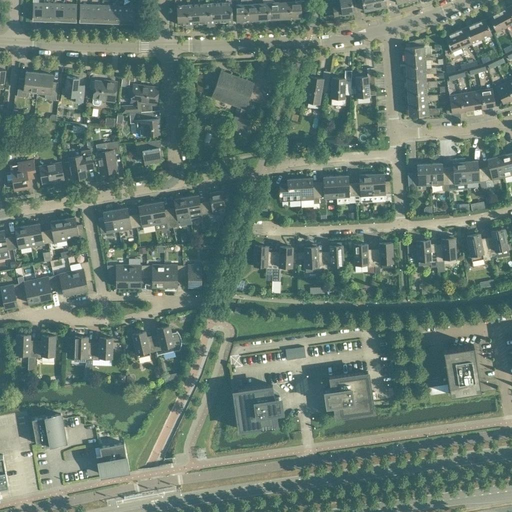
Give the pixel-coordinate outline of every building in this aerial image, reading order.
[(43,20),(44,3),(39,3),(38,0),(32,0),(32,20),(43,20)] [(229,25),(232,24),(230,0),(225,0),(226,2),(220,3),(221,22),(228,21),(229,25)] [(247,20),(246,0),(240,0),(241,4),(235,4),(236,21),(247,20)] [(258,19),(257,3),(252,4),(251,0),(246,0),(247,20),(258,19)] [(269,19),(267,0),(262,0),(263,3),(257,3),(258,19),(269,19)] [(280,18),(279,2),(273,2),(273,0),(267,0),(269,19),(280,18)] [(290,18),(289,0),(283,0),(284,2),(279,2),(280,18),(290,18)] [(294,0),(289,0),(290,18),(301,17),(301,11),(308,11),(312,0),(295,1),(294,0)] [(342,14),(354,12),(351,0),(339,0),(341,5),(333,7),(334,15),(342,14)] [(375,8),(373,0),(361,0),(364,11),(375,8)] [(373,0),(375,8),(386,6),(384,0),(373,0)] [(54,21),(55,3),(44,3),(43,20),(54,21)] [(65,21),(66,4),(55,3),(54,21),(65,21)] [(211,26),(209,3),(198,4),(200,23),(207,22),(207,26),(211,26)] [(221,22),(220,3),(209,3),(211,26),(214,26),(214,22),(221,22)] [(77,4),(66,4),(65,21),(76,21),(77,4)] [(90,22),(91,4),(80,4),(79,22),(90,22)] [(101,22),(102,5),(91,4),(90,22),(101,22)] [(200,23),(198,4),(188,5),(189,27),(193,27),(192,23),(200,23)] [(112,23),(112,5),(102,5),(101,22),(112,23)] [(123,23),(123,5),(112,5),(112,23),(123,23)] [(134,6),(123,5),(123,23),(134,23),(134,6)] [(189,27),(188,5),(177,5),(178,24),(185,24),(185,27),(189,27)] [(511,23),(511,15),(508,7),(498,12),(506,27),(511,23)] [(506,27),(498,12),(488,17),(496,32),(506,27)] [(485,19),(475,23),(481,39),(491,34),(485,19)] [(481,39),(475,23),(465,27),(471,43),(481,39)] [(471,43),(465,27),(455,32),(461,47),(471,43)] [(461,47),(455,32),(444,36),(451,52),(461,47)] [(404,47),(405,61),(424,60),(435,59),(435,53),(424,54),(423,46),(404,47)] [(425,68),(424,60),(405,61),(406,75),(425,73),(425,74),(436,73),(436,67),(425,68)] [(355,76),(356,96),(369,96),(369,95),(375,94),(375,87),(373,68),(367,68),(367,76),(355,76)] [(310,76),(306,101),(319,103),(320,92),(327,93),(330,72),(323,70),(322,78),(310,76)] [(332,77),(331,97),(332,97),(331,104),(345,104),(345,98),(346,98),(347,90),(351,90),(352,70),(345,70),(344,78),(332,77)] [(37,92),(39,73),(26,71),(25,78),(19,78),(17,96),(26,97),(29,95),(29,91),(37,92)] [(245,134),(250,121),(242,118),(254,83),(220,71),(211,96),(238,106),(229,128),(245,134)] [(53,74),(39,73),(37,92),(45,93),(45,97),(47,99),(56,100),(58,82),(52,82),(53,74)] [(426,81),(425,74),(425,73),(406,75),(407,88),(426,87),(437,87),(437,81),(426,81)] [(71,104),(71,101),(82,102),(84,85),(83,88),(78,87),(79,77),(67,76),(65,88),(62,88),(60,103),(71,104)] [(115,101),(117,82),(109,81),(109,82),(95,81),(92,81),(91,89),(94,89),(93,98),(93,102),(93,104),(95,104),(98,105),(100,104),(101,103),(101,99),(115,101)] [(511,99),(511,97),(505,82),(495,87),(503,103),(510,99),(510,100),(511,99)] [(122,113),(130,112),(140,112),(141,103),(156,104),(157,96),(155,96),(156,87),(133,84),(131,101),(134,102),(134,104),(121,105),(122,113)] [(426,95),(426,87),(407,88),(408,102),(427,101),(438,100),(437,94),(426,95)] [(492,88),(481,90),(484,108),(487,107),(487,106),(495,105),(492,88)] [(484,108),(481,90),(470,92),(473,109),(480,107),(480,108),(484,108)] [(473,109),(470,92),(459,93),(462,111),(466,111),(466,110),(473,109)] [(462,111),(459,93),(449,95),(451,112),(459,111),(459,112),(462,111)] [(427,109),(427,101),(408,102),(409,116),(439,114),(438,108),(427,109)] [(140,112),(130,112),(130,123),(135,123),(135,129),(143,128),(143,135),(160,134),(159,124),(160,124),(158,124),(157,118),(152,118),(151,111),(140,112)] [(160,140),(135,142),(137,154),(141,157),(143,157),(144,163),(161,160),(160,154),(161,154),(161,153),(160,153),(159,148),(161,148),(160,140)] [(39,141),(32,142),(33,150),(40,148),(39,141)] [(118,141),(105,143),(107,151),(97,153),(101,174),(116,171),(113,154),(120,153),(118,141)] [(82,155),(68,157),(72,179),(86,176),(85,169),(94,168),(91,149),(81,151),(82,155)] [(511,156),(511,153),(499,155),(504,177),(511,174),(511,156)] [(504,177),(499,155),(487,158),(489,167),(483,168),(486,180),(487,188),(494,187),(492,180),(504,177)] [(467,183),(465,161),(465,158),(464,158),(453,159),(453,162),(453,171),(448,171),(449,190),(455,190),(455,184),(467,183)] [(17,163),(19,170),(6,172),(5,172),(5,173),(4,186),(4,185),(13,183),(15,189),(29,186),(28,178),(37,177),(34,160),(17,163)] [(477,160),(465,161),(467,183),(479,182),(479,181),(486,180),(483,168),(478,168),(477,160)] [(64,180),(61,162),(39,166),(42,183),(52,181),(52,182),(53,182),(53,181),(57,180),(57,181),(64,180)] [(430,185),(429,163),(417,164),(417,173),(407,173),(408,186),(418,185),(418,186),(430,185)] [(442,163),(429,163),(430,185),(442,185),(443,190),(449,190),(448,171),(442,171),(442,163)] [(384,173),(371,174),(373,195),(385,195),(385,200),(391,200),(390,181),(384,181),(384,173)] [(373,195),(371,174),(359,174),(360,183),(354,183),(355,202),(361,202),(361,196),(373,195)] [(348,175),(335,176),(337,198),(349,197),(349,203),(355,202),(354,183),(348,184),(348,175)] [(337,198),(335,176),(323,177),(324,185),(318,185),(319,198),(324,198),(337,198)] [(312,177),(299,178),(301,200),(313,199),(313,198),(319,198),(318,185),(312,186),(312,177)] [(301,200),(299,178),(287,179),(288,187),(282,188),(283,200),(288,200),(288,201),(301,200)] [(211,201),(205,202),(207,214),(213,213),(213,214),(226,212),(222,190),(209,193),(211,201)] [(198,195),(186,197),(190,218),(202,216),(202,215),(207,214),(205,202),(200,203),(198,195)] [(190,218),(186,197),(174,199),(175,207),(170,208),(173,227),(179,226),(178,220),(190,218)] [(173,227),(170,208),(164,209),(163,201),(150,203),(154,225),(167,222),(168,228),(173,227)] [(154,225),(150,203),(138,205),(140,214),(134,215),(137,227),(142,226),(142,227),(149,225),(154,225)] [(137,227),(134,215),(129,216),(127,207),(115,209),(119,231),(131,229),(131,228),(137,227)] [(119,231),(115,209),(103,211),(104,220),(99,221),(101,233),(107,232),(107,233),(119,231)] [(75,216),(63,219),(66,240),(78,238),(78,237),(84,236),(82,224),(76,225),(75,216)] [(66,240),(63,219),(50,221),(52,229),(46,230),(49,243),(54,242),(66,240)] [(39,223),(27,225),(31,246),(43,244),(49,243),(46,230),(41,231),(39,223)] [(31,246),(27,225),(15,227),(16,236),(11,237),(13,249),(19,248),(19,249),(31,246)] [(493,238),(487,240),(490,260),(491,260),(490,254),(496,253),(496,250),(507,248),(503,228),(491,231),(493,238)] [(7,250),(13,249),(11,237),(5,238),(4,229),(0,229),(0,251),(8,251),(7,250)] [(467,236),(472,261),(483,259),(484,261),(490,260),(487,240),(481,241),(479,233),(467,236)] [(442,246),(436,247),(437,261),(444,261),(443,258),(455,257),(454,237),(441,238),(442,246)] [(416,240),(417,245),(418,265),(430,264),(430,267),(437,266),(437,261),(436,247),(430,247),(429,239),(416,240)] [(343,265),(342,245),(341,245),(341,242),(331,243),(331,245),(329,245),(330,253),(324,254),(324,268),(331,268),(331,265),(343,265)] [(379,251),(373,251),(374,266),(376,266),(376,274),(381,274),(381,265),(380,263),(392,262),(391,242),(379,243),(379,251)] [(374,273),(374,266),(373,251),(367,251),(367,243),(354,244),(355,264),(367,263),(367,273),(374,273)] [(265,274),(272,275),(273,254),(267,253),(267,246),(255,245),(254,265),(266,265),(265,274)] [(279,254),(273,254),(272,275),(272,281),(279,281),(279,269),(279,266),(291,267),(292,247),(279,246),(279,254)] [(324,268),(324,254),(317,254),(317,246),(304,247),(306,272),(317,271),(318,277),(325,277),(324,268)] [(89,261),(81,263),(82,268),(71,271),(76,292),(88,290),(86,281),(92,280),(90,267),(89,266),(89,261)] [(128,286),(128,264),(116,265),(107,265),(109,278),(116,278),(116,286),(128,286)] [(141,278),(146,278),(146,265),(141,265),(141,264),(128,264),(128,286),(141,286),(141,278)] [(164,286),(164,264),(152,264),(152,265),(146,265),(146,278),(152,278),(152,286),(164,286)] [(177,278),(182,278),(182,265),(177,265),(177,264),(164,264),(164,286),(177,286),(177,278)] [(188,265),(182,265),(182,278),(188,278),(188,286),(201,286),(201,264),(188,264),(188,265)] [(76,292),(71,271),(59,274),(53,275),(56,288),(62,286),(64,295),(76,292)] [(51,289),(56,288),(53,275),(48,277),(48,276),(36,279),(41,300),(53,297),(51,289)] [(41,300),(36,279),(24,281),(24,282),(18,283),(21,296),(27,294),(29,303),(41,300)] [(16,297),(21,296),(18,283),(13,285),(13,284),(0,287),(5,308),(17,305),(16,297)] [(159,336),(153,337),(156,352),(163,350),(162,347),(174,345),(169,325),(157,328),(159,336)] [(150,353),(156,352),(153,337),(147,339),(145,331),(132,334),(138,357),(150,354),(150,353)] [(28,357),(35,357),(36,343),(29,342),(30,334),(17,334),(16,354),(28,354),(28,357)] [(42,343),(36,343),(35,357),(42,358),(42,355),(54,355),(55,335),(42,335),(42,343)] [(86,359),(93,359),(93,345),(87,344),(87,336),(75,336),(74,356),(86,356),(86,359)] [(99,345),(93,345),(93,359),(99,360),(99,357),(112,357),(112,337),(100,337),(99,345)] [(480,389),(473,344),(443,349),(450,394),(480,389)] [(334,416),(373,410),(368,371),(329,377),(330,389),(325,390),(327,405),(332,404),(334,416)] [(278,424),(277,419),(276,412),(282,411),(280,396),(274,397),(272,385),(233,390),(239,429),(278,424)] [(61,413),(46,416),(32,419),(36,443),(44,442),(45,446),(58,443),(57,439),(65,438),(61,413)] [(129,471),(124,442),(99,446),(101,454),(96,455),(96,456),(97,456),(99,469),(100,469),(100,468),(103,468),(104,476),(129,471)] [(0,485),(8,484),(3,455),(0,454),(0,485)]
